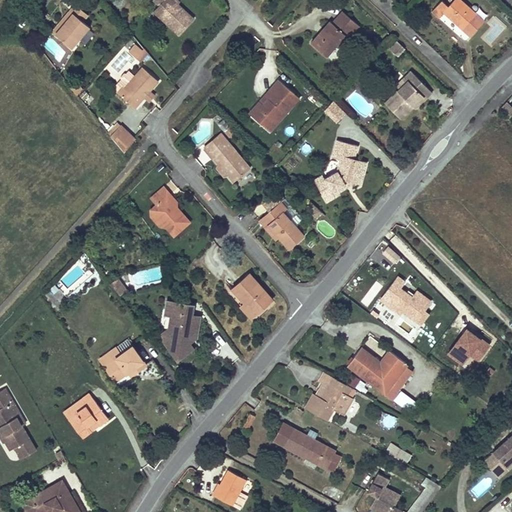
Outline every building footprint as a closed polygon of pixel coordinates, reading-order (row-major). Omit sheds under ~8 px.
[(178,4),(173,0),(154,0),(160,5),(154,11),(180,35),(194,19),(178,4)] [(485,21),(461,0),(453,0),(448,6),(442,0),(432,11),(439,18),(443,12),(470,37),(485,21)] [(359,25),(342,11),(332,23),(330,21),(311,43),(326,56),(346,34),(349,37),(359,25)] [(89,26),(73,13),(55,34),(72,48),(89,26)] [(92,34),(87,30),(80,40),(85,43),(92,34)] [(400,43),(397,41),(390,48),(392,51),(400,43)] [(405,48),(400,43),(392,51),(398,56),(405,48)] [(142,51),(134,45),(129,50),(137,57),(142,51)] [(148,53),(144,48),(142,51),(137,57),(141,61),(148,53)] [(159,81),(143,67),(125,88),(123,86),(117,92),(135,108),(159,81)] [(432,92),(412,71),(405,77),(408,81),(385,103),(401,119),(413,107),(416,104),(420,104),(432,92)] [(400,88),(408,81),(405,77),(397,85),(400,88)] [(295,93),(279,80),(271,89),(275,92),(264,104),(260,101),(249,113),(270,131),(292,106),(287,102),(295,93)] [(275,92),(271,89),(260,101),(264,104),(275,92)] [(299,97),(295,93),(287,102),(292,106),(299,97)] [(511,114),(511,107),(506,101),(500,108),(510,117),(511,114)] [(336,122),(345,113),(333,102),(324,110),(336,122)] [(120,125),(118,123),(109,133),(111,135),(120,125)] [(135,139),(121,125),(111,135),(124,152),(135,139)] [(251,168),(222,132),(205,147),(233,182),(251,168)] [(360,163),(353,161),(354,159),(358,145),(337,140),(332,157),(340,160),(338,170),(325,178),(324,178),(326,181),(318,186),(327,201),(335,197),(334,195),(343,190),(341,187),(350,182),(354,183),(360,184),(363,174),(358,173),(360,163)] [(363,174),(366,162),(354,159),(353,161),(360,163),(358,173),(363,174)] [(325,178),(323,175),(314,180),(318,186),(326,181),(324,178),(325,178)] [(174,204),(167,196),(170,193),(164,186),(152,197),(158,203),(156,205),(151,209),(154,213),(163,224),(174,236),(190,222),(174,204)] [(177,201),(170,193),(167,196),(174,204),(177,201)] [(280,202),(265,215),(271,222),(267,225),(279,238),(289,250),(304,236),(283,212),(287,209),(280,202)] [(318,216),(322,212),(312,203),(309,207),(318,216)] [(316,218),(318,216),(309,207),(306,209),(316,218)] [(163,224),(154,213),(151,216),(160,227),(163,224)] [(271,222),(265,215),(259,221),(276,240),(279,238),(267,225),(271,222)] [(347,237),(343,234),(338,240),(342,243),(347,237)] [(400,257),(388,247),(383,253),(395,263),(400,257)] [(273,299),(250,273),(232,289),(244,303),(255,315),(273,299)] [(431,301),(417,291),(412,297),(400,287),(404,281),(398,276),(386,291),(392,296),(386,303),(400,314),(402,311),(416,321),(431,301)] [(121,285),(116,278),(109,283),(114,290),(121,285)] [(59,289),(55,284),(50,289),(54,293),(59,289)] [(126,291),(121,285),(114,290),(119,296),(126,291)] [(61,302),(49,289),(43,295),(54,308),(61,302)] [(192,315),(194,305),(167,300),(165,314),(171,315),(168,328),(161,333),(159,335),(178,360),(193,348),(189,343),(187,339),(193,334),(190,330),(190,325),(195,326),(197,316),(192,315)] [(255,315),(244,303),(241,306),(251,318),(255,315)] [(168,328),(171,315),(165,314),(161,333),(168,328)] [(197,337),(200,316),(197,316),(195,326),(190,325),(190,330),(193,334),(187,339),(189,343),(197,337)] [(467,328),(448,353),(463,364),(470,354),(478,360),(489,345),(467,328)] [(132,345),(127,338),(116,347),(121,354),(132,346),(132,345)] [(133,345),(132,345),(132,346),(121,354),(116,347),(100,359),(105,366),(108,364),(115,373),(112,376),(116,381),(128,372),(133,369),(135,372),(146,364),(144,361),(133,345)] [(407,364),(390,351),(381,363),(361,348),(348,365),(385,394),(391,386),(397,391),(412,372),(406,367),(407,364)] [(115,373),(108,364),(105,366),(112,376),(115,373)] [(321,398),(333,377),(324,372),(319,380),(323,383),(316,395),(321,398)] [(349,382),(359,390),(364,383),(355,375),(349,382)] [(355,389),(333,377),(321,398),(316,395),(315,394),(307,409),(327,420),(343,393),(351,398),(355,389)] [(397,391),(391,386),(385,394),(391,399),(397,391)] [(36,450),(9,404),(13,401),(5,388),(0,390),(0,423),(9,439),(5,441),(11,450),(15,447),(17,446),(24,458),(36,450)] [(401,389),(394,400),(411,412),(418,402),(401,389)] [(108,418),(90,393),(77,403),(82,410),(69,419),(83,438),(92,431),(88,426),(96,420),(100,425),(108,418)] [(307,409),(315,394),(313,393),(305,407),(307,409)] [(26,423),(13,401),(9,404),(22,426),(26,423)] [(82,410),(77,403),(64,413),(69,419),(82,410)] [(255,416),(250,413),(242,427),(248,430),(255,416)] [(384,413),(380,424),(393,429),(397,418),(384,413)] [(100,425),(96,420),(88,426),(92,431),(100,425)] [(9,439),(0,423),(0,436),(3,443),(5,441),(9,439)] [(307,435),(283,423),(274,440),(326,468),(326,467),(334,452),(335,451),(314,439),(307,435)] [(318,433),(310,429),(307,435),(314,439),(318,433)] [(511,434),(493,452),(496,456),(506,467),(511,462),(511,434)] [(407,464),(412,455),(391,442),(385,451),(407,464)] [(24,458),(17,446),(15,447),(22,459),(24,458)] [(333,470),(340,456),(334,452),(326,467),(333,470)] [(511,462),(506,467),(496,456),(490,462),(502,476),(511,466),(511,462)] [(246,479),(228,469),(220,484),(221,485),(215,496),(232,505),(246,479)] [(401,495),(385,486),(389,478),(378,472),(368,491),(376,496),(395,506),(401,495)] [(421,511),(441,486),(427,477),(421,484),(426,487),(407,511),(421,511)] [(80,511),(62,480),(23,502),(28,511),(45,511),(50,510),(50,511),(53,511),(55,511),(54,511),(80,511)] [(215,496),(221,485),(220,484),(219,483),(212,494),(215,496)] [(402,511),(403,511),(395,506),(376,496),(370,507),(379,511),(402,511)]
